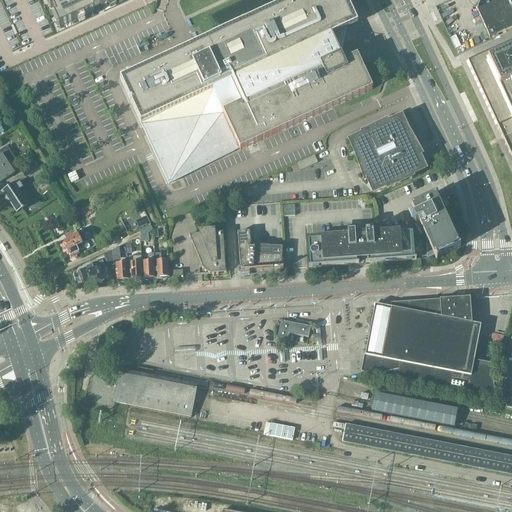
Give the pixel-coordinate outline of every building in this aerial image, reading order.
[(50,0),(53,6),(52,6),(53,6),(57,15),(57,16),(62,26),(62,27),(77,20),(95,11),(94,10),(101,7),(102,8),(117,1),(119,0),(50,0)] [(196,44),(177,51),(120,79),(169,184),(239,149),(240,151),(372,90),(357,57),(344,63),(341,56),(344,42),(346,29),(358,24),(346,0),(289,0),(217,31),(194,42),(196,44)] [(511,44),(468,65),(498,130),(503,127),(511,146),(511,0),(500,0),(477,11),(490,38),(511,27),(511,44)] [(388,124),(387,123),(363,134),(363,136),(350,142),(356,156),(365,181),(367,180),(368,183),(370,187),(373,194),(380,190),(384,190),(387,188),(388,189),(389,189),(412,178),(411,176),(425,170),(419,156),(420,155),(421,155),(408,132),(401,118),(388,124)] [(488,136),(496,131),(490,121),(482,126),(488,136)] [(0,153),(2,156),(0,156),(0,170),(8,165),(15,160),(7,147),(0,151),(0,153)] [(314,155),(295,164),(299,171),(317,162),(314,155)] [(40,169),(35,162),(27,167),(32,174),(40,169)] [(8,165),(0,170),(0,182),(0,183),(14,174),(8,165)] [(9,201),(17,213),(22,210),(23,211),(24,210),(23,209),(28,206),(23,198),(28,194),(20,182),(2,194),(7,202),(9,201)] [(427,259),(434,256),(436,260),(437,260),(437,258),(460,248),(436,195),(435,195),(436,197),(413,208),(412,206),(417,217),(413,219),(416,225),(420,223),(426,236),(427,259)] [(87,207),(80,210),(83,218),(91,215),(87,207)] [(144,218),(136,222),(139,229),(147,225),(144,218)] [(64,244),(67,251),(68,251),(70,257),(73,258),(78,255),(79,253),(79,252),(85,249),(83,244),(87,242),(82,231),(72,235),(66,238),(68,242),(64,244)] [(192,244),(195,276),(227,274),(227,273),(226,273),(223,234),(215,234),(214,231),(199,232),(201,235),(190,236),(189,236),(192,244)] [(316,241),(309,241),(311,267),(309,267),(309,268),(356,264),(359,264),(360,264),(361,265),(361,266),(362,266),(363,266),(364,266),(365,265),(365,264),(366,263),(366,264),(369,264),(417,260),(417,259),(415,259),(413,234),(406,234),(373,236),(373,232),(365,233),(355,233),(348,234),(348,238),(316,241)] [(238,234),(240,269),(239,269),(238,270),(237,271),(237,272),(237,273),(237,274),(238,275),(239,276),(240,276),(241,276),(244,276),(250,273),(250,272),(273,270),(273,272),(281,273),(281,270),(284,270),(284,268),(282,269),(283,248),(253,247),(253,249),(251,249),(250,233),(238,234)] [(141,241),(140,236),(132,240),(132,245),(141,244),(141,241)] [(113,251),(104,255),(108,266),(114,266),(113,256),(113,251)] [(155,280),(154,262),(154,254),(148,254),(149,262),(142,263),(143,279),(144,279),(146,281),(155,280)] [(168,262),(162,262),(161,254),(155,254),(157,280),(167,279),(168,278),(169,278),(168,262)] [(143,279),(142,263),(142,257),(129,258),(131,281),(140,281),(140,280),(143,279)] [(92,266),(80,271),(82,277),(80,278),(82,283),(84,282),(84,284),(95,280),(96,281),(100,280),(100,278),(102,278),(100,271),(105,270),(103,262),(98,264),(97,262),(91,264),(92,266)] [(116,264),(117,282),(124,282),(124,280),(129,280),(128,263),(116,264)] [(361,373),(495,399),(492,365),(474,361),(481,326),(472,324),(470,299),(391,304),(391,309),(374,305),(371,321),(361,373)] [(281,322),(278,339),(288,342),(289,334),(308,338),(311,328),(281,322)] [(197,391),(118,376),(113,403),(192,418),(197,391)] [(375,393),(371,412),(454,428),(458,410),(375,393)] [(295,429),(271,424),(269,436),(292,441),(295,429)] [(511,458),(346,426),(342,443),(511,476),(511,458)]
